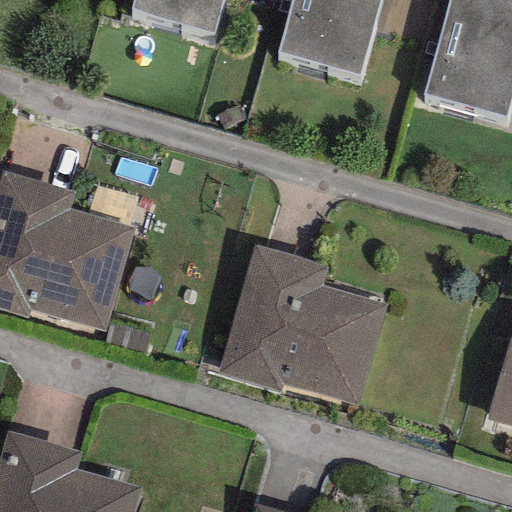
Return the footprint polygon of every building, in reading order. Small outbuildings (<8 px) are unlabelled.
[(220,0),(130,0),(127,10),(211,34),(220,0)] [(377,0),(290,0),(276,52),(357,76),(377,0)] [(511,85),(511,0),(447,0),(421,95),(503,117),(511,85)] [(0,176),(0,311),(26,318),(28,310),(103,334),(132,229),(70,209),(75,194),(1,172),(0,176)] [(216,375),(278,393),(281,385),(355,407),(386,304),(322,285),(327,268),(254,247),(216,375)] [(511,329),(485,419),(511,427),(511,329)] [(80,453),(6,431),(0,451),(0,511),(131,511),(138,489),(75,470),(80,453)]
